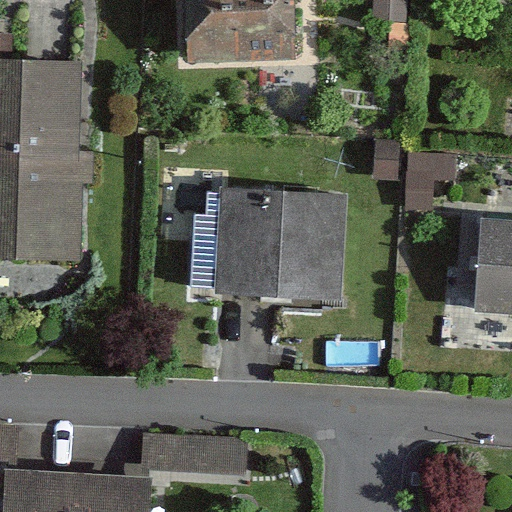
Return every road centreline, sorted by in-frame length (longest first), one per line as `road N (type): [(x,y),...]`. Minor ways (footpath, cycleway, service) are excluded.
road 1 (residential): [(0,398),(372,415)]
road 2 (residential): [(372,415),(511,422)]
